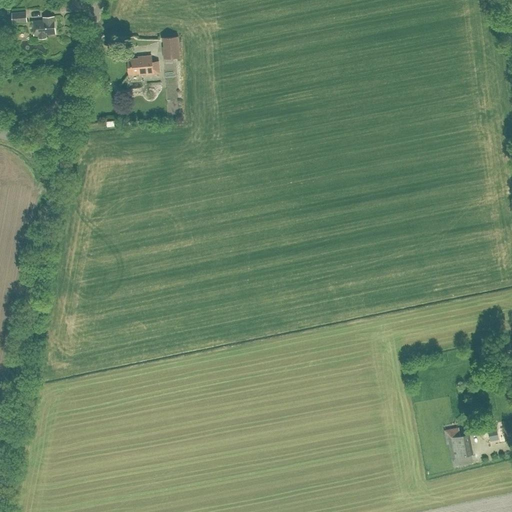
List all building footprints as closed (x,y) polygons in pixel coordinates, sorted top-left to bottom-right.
[(11,12),(12,23),(27,22),(26,11),(11,12)] [(43,17),(43,19),(33,20),(34,35),(39,35),(39,37),(38,37),(38,38),(47,37),(46,36),(45,34),(55,33),(54,16),(43,17)] [(163,58),(180,57),(178,36),(161,37),(162,41),(163,41),(163,45),(162,46),(163,58)] [(159,60),(152,61),(151,55),(138,56),(138,57),(127,58),(128,74),(143,72),(143,74),(160,73),(159,60)] [(130,115),(117,115),(117,123),(130,123),(130,115)] [(511,438),(511,418),(502,420),(506,439),(511,438)] [(458,428),(443,430),(445,438),(448,438),(459,435),(458,428)] [(459,435),(448,438),(452,457),(471,454),(468,434),(459,435)]
